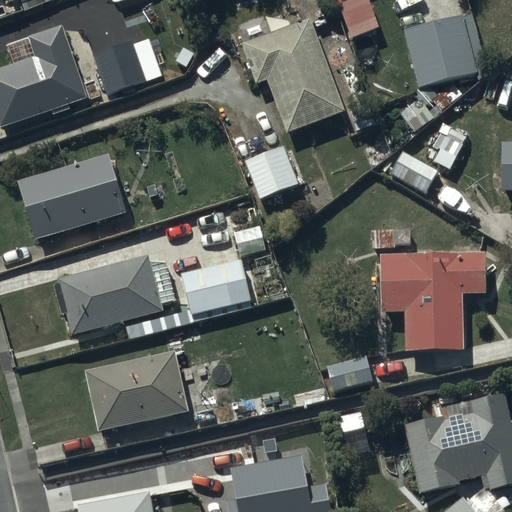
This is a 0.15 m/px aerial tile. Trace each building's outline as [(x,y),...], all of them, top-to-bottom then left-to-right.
[(382,34),(370,0),(362,0),(338,8),(351,45),(382,34)] [(463,21),(404,35),(418,92),(476,78),(463,21)] [(312,24),(242,48),(256,89),(267,85),(285,137),(344,117),(312,24)] [(34,61),(0,73),(0,132),(87,102),(62,31),(28,43),(34,61)] [(132,43),(92,57),(106,98),(159,80),(146,44),(134,48),(132,43)] [(448,142),(442,139),(434,153),(441,157),(435,167),(452,176),(470,140),(453,132),(448,142)] [(300,190),(285,152),(247,167),(262,205),(300,190)] [(438,174),(402,155),(391,179),(425,197),(438,174)] [(127,218),(110,159),(17,186),(34,245),(127,218)] [(260,229),(234,236),(240,259),(267,252),(260,229)] [(412,236),(375,237),(375,254),(397,254),(397,249),(412,249),(412,236)] [(162,315),(147,259),(58,282),(59,287),(53,289),(60,319),(66,318),(71,338),(162,315)] [(491,260),(380,261),(381,319),(405,318),(405,357),(463,357),(462,300),(492,300),(491,260)] [(241,262),(180,276),(189,314),(127,330),(129,342),(253,311),(250,299),(241,262)] [(188,416),(174,356),(85,376),(99,436),(188,416)] [(334,395),(373,385),(367,361),(328,371),(334,395)] [(445,421),(405,429),(418,498),(460,490),(459,485),(487,479),(490,493),(511,488),(511,429),(506,398),(470,405),(472,419),(446,424),(445,421)] [(197,511),(191,474),(95,491),(98,511),(197,511)] [(469,511),(461,502),(449,511),(469,511)]
